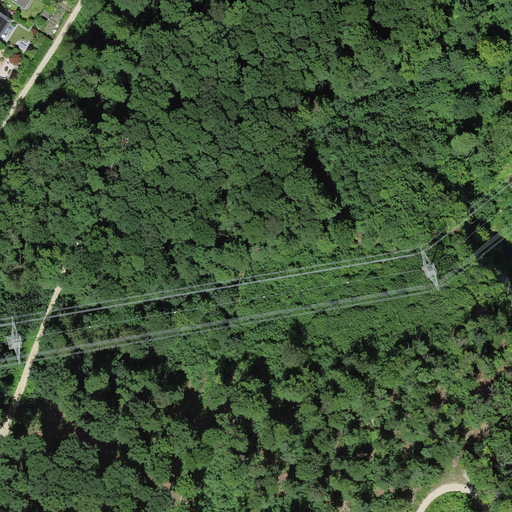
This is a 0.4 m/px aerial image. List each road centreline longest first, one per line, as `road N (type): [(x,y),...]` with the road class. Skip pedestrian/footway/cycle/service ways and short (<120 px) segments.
road 1 (track): [(197,0),(180,16),(45,323),(0,459)]
road 2 (track): [(0,126),(82,0)]
